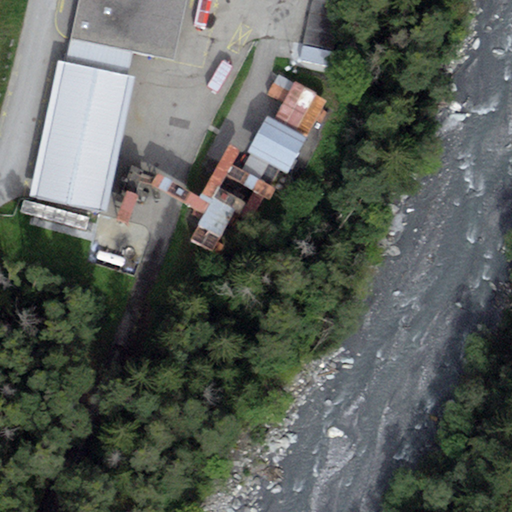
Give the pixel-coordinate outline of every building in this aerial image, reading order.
[(77,0),(69,40),(71,41),(134,55),(174,63),(187,0),(77,0)] [(338,0),(309,0),(298,44),(326,50),(338,0)] [(65,65),(129,77),(134,55),(71,41),(65,65)] [(138,79),(129,77),(65,65),(57,63),(27,200),(107,218),(138,79)] [(294,170),(329,95),(281,73),(265,107),(270,109),(251,151),(231,142),(213,180),(162,156),(148,185),(206,212),(199,228),(229,242),(268,158),(294,170)]
